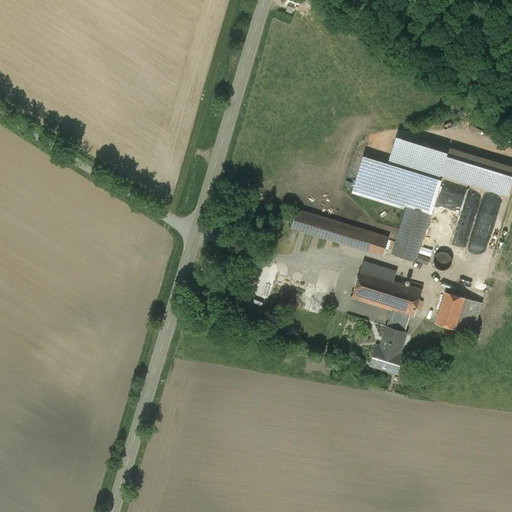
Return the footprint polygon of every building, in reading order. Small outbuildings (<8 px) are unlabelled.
[(445,157),(396,142),(392,155),(441,170),(445,157)] [(511,167),(454,149),(447,172),(505,190),(511,167)] [(442,179),(363,155),(352,192),(404,208),(405,205),(407,206),(430,213),(431,213),(442,179)] [(505,211),(498,210),(499,205),(490,203),(485,222),(502,225),(505,211)] [(397,239),(392,253),(415,260),(430,213),(407,206),(400,230),(397,239)] [(384,236),(298,209),(292,227),(383,255),(389,237),(384,236)] [(443,251),(440,252),(438,253),(437,254),(436,255),(435,256),(434,257),(434,258),(434,259),(434,261),(434,262),(434,264),(435,265),(436,267),(437,268),(438,268),(440,269),(443,270),(445,269),(447,269),(448,268),(450,266),(451,265),(451,264),(452,262),(452,260),(452,258),(451,257),(450,255),(449,254),(448,253),(446,252),(445,251),(443,251)] [(422,289),(394,281),(396,271),(363,261),(352,297),(393,309),(414,316),(422,289)] [(465,297),(445,291),(436,322),(456,328),(465,297)] [(482,302),(465,297),(456,328),(473,333),(482,302)] [(414,316),(393,309),(388,326),(405,331),(410,315),(414,316)] [(388,326),(387,326),(381,346),(377,345),(371,364),(397,372),(402,353),(400,352),(406,332),(405,331),(388,326)]
